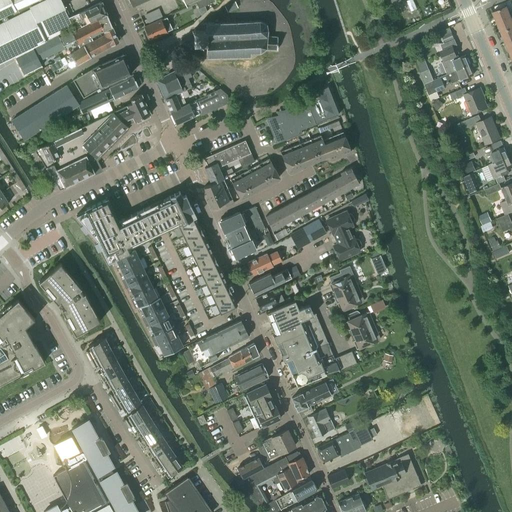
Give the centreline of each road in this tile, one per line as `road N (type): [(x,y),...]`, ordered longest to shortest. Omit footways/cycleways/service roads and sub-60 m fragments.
road 1 (residential): [(334,511),(208,220)]
road 2 (tertiary): [(1,243),(46,206),(175,145)]
road 3 (residential): [(175,145),(242,120),(257,152),(273,155),(287,182)]
road 4 (unclassified): [(9,112),(130,41)]
road 5 (residential): [(78,377),(97,391),(159,489)]
road 6 (residential): [(78,377),(20,266)]
road 7 (secondary): [(511,114),(462,0)]
